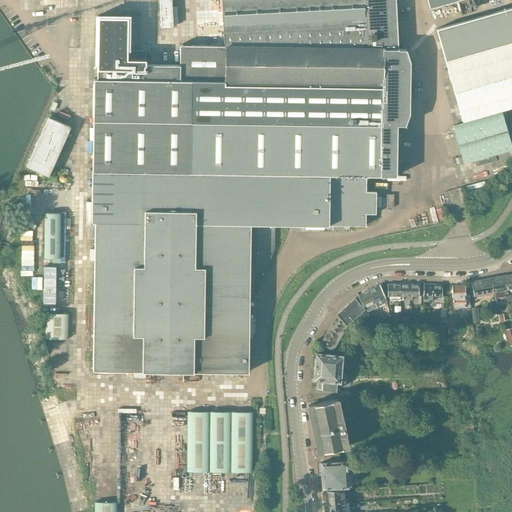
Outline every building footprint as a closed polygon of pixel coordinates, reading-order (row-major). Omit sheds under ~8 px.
[(365,175),(380,175),(382,42),(367,41),(365,0),(221,0),(223,45),(180,45),(180,64),(179,65),(179,80),(97,79),(94,79),(91,221),(95,221),(92,369),(247,371),(248,338),(251,338),(255,329),(255,222),(327,225),(327,230),(347,230),(347,225),(365,225),(365,213),(375,213),(375,191),(365,191),(365,175)] [(219,0),(202,0),(204,29),(221,28),(219,0)] [(365,0),(367,41),(382,42),(380,175),(396,175),(396,125),(405,125),(409,113),(410,62),(406,50),(397,50),(395,0),(365,0)] [(472,118),(472,119),(478,115),(481,116),(481,115),(511,106),(511,7),(436,29),(462,121),(472,118)] [(179,80),(179,65),(145,65),(145,50),(127,50),(128,16),(97,15),(97,79),(179,80)] [(478,115),(469,118),(469,119),(450,124),(461,162),(509,149),(499,110),(479,116),(478,115)] [(26,166),(48,176),(70,127),(48,117),(26,166)] [(59,258),(60,213),(44,213),(43,258),(59,258)] [(255,222),(256,272),(265,272),(274,248),(274,224),(255,222)] [(67,291),(68,267),(44,267),(43,303),(55,303),(56,291),(67,291)] [(511,274),(502,276),(504,290),(505,294),(508,294),(507,289),(511,288),(511,274)] [(502,276),(492,278),(494,291),(495,296),(495,299),(506,297),(505,294),(504,290),(502,276)] [(482,280),(471,282),(473,291),(474,297),(474,300),(477,299),(476,295),(484,293),(494,291),(492,278),(482,280)] [(392,295),(400,295),(400,284),(387,284),(387,295),(389,295),(389,300),(392,300),(392,295)] [(403,295),(409,295),(409,284),(400,284),(400,295),(400,300),(403,300),(403,295)] [(409,284),(409,295),(409,300),(412,300),(412,295),(418,295),(418,284),(409,284)] [(423,300),(432,301),(432,296),(441,296),(442,285),(423,284),(423,295),(423,300)] [(378,285),(368,290),(374,302),(377,307),(386,303),(383,297),(384,297),(378,285)] [(452,297),(465,297),(465,285),(452,285),(452,297)] [(374,302),(368,290),(358,295),(364,307),(367,311),(369,309),(367,305),(374,302)] [(354,298),(336,315),(346,325),(364,309),(354,298)] [(46,314),(45,338),(46,338),(67,339),(68,313),(46,313),(46,314)] [(346,325),(336,315),(320,342),(332,349),(345,325),(346,325)] [(373,319),(377,325),(381,322),(377,316),(373,319)] [(409,333),(409,334),(418,335),(418,324),(409,324),(409,326),(409,333)] [(315,352),(314,368),(340,371),(341,370),(342,354),(315,352)] [(314,368),(313,380),(318,380),(317,389),(335,390),(336,381),(340,382),(345,382),(346,371),(341,370),(340,371),(333,370),(314,368)] [(308,405),(318,453),(347,446),(337,399),(308,405)] [(252,412),(187,411),(187,471),(251,472),(252,412)] [(343,461),(320,462),(322,488),(347,486),(350,486),(351,485),(350,477),(349,475),(348,469),(346,469),(345,461),(343,461)] [(322,491),(322,500),(323,500),(325,500),(326,502),(326,503),(327,503),(327,504),(329,504),(329,502),(344,500),(343,490),(322,491)] [(322,500),(323,511),(344,511),(344,500),(329,502),(329,504),(327,504),(327,503),(326,503),(326,502),(325,500),(323,500),(322,500)] [(95,501),(94,511),(116,511),(117,501),(95,501)]
